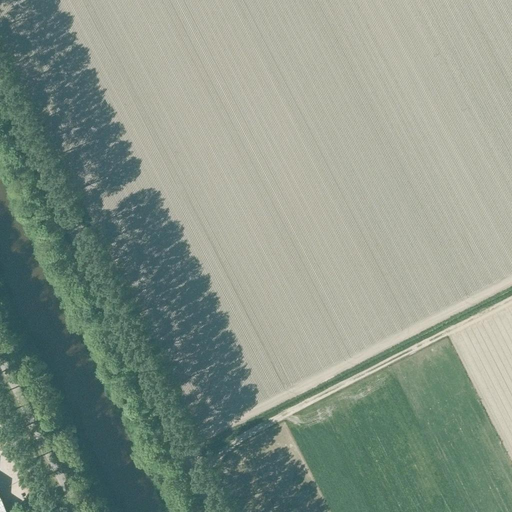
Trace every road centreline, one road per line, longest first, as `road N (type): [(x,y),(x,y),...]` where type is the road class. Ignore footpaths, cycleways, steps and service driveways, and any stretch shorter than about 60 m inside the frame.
road 1 (unclassified): [(216,511),(0,84)]
road 2 (unclassified): [(77,511),(0,358)]
